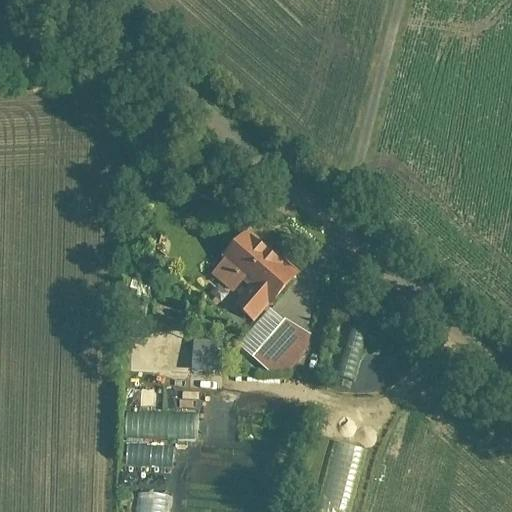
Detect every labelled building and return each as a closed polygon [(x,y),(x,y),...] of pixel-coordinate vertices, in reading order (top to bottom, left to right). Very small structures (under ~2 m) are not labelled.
[(302,274),(249,231),(215,272),(239,292),(249,280),(255,285),(239,304),(262,323),(302,274)] [(322,344),(293,320),(258,361),(288,385),(322,344)] [(355,380),(373,327),(358,321),(340,375),(355,380)] [(225,343),(195,342),(195,371),(225,372),(225,343)] [(128,416),(128,440),(198,438),(198,414),(128,416)] [(176,466),(176,441),(129,440),(128,465),(176,466)] [(139,493),(136,511),(170,511),(172,496),(139,493)]
